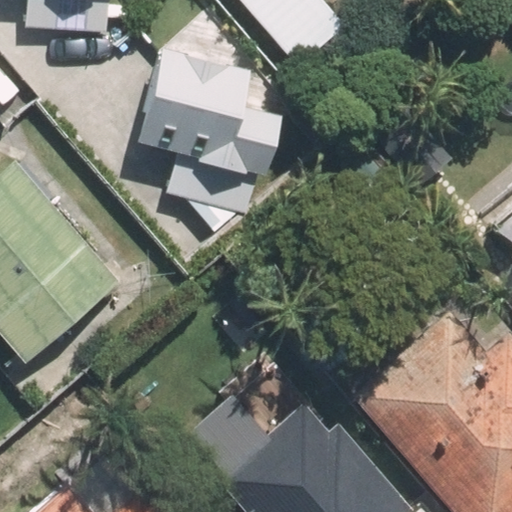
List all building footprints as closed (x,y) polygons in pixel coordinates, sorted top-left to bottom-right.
[(0,0),(0,11),(121,17),(122,0),(0,0)] [(310,0),(217,0),(281,70),(333,24),(310,0)] [(227,78),(134,56),(115,141),(149,149),(139,192),(219,210),(227,174),(251,180),(264,122),(219,112),(227,78)] [(440,163),(386,102),(322,160),(348,190),(377,164),(404,195),(440,163)] [(103,288),(5,177),(0,181),(0,356),(11,369),(103,288)] [(511,250),(493,269),(511,288),(511,250)] [(511,511),(511,358),(486,329),(468,345),(423,294),(318,388),(427,511),(511,511)] [(182,305),(119,361),(145,391),(209,336),(182,305)] [(395,511),(285,401),(253,434),(213,394),(157,450),(219,511),(395,511)] [(63,511),(51,497),(33,511),(143,511),(132,498),(115,511),(63,511)]
